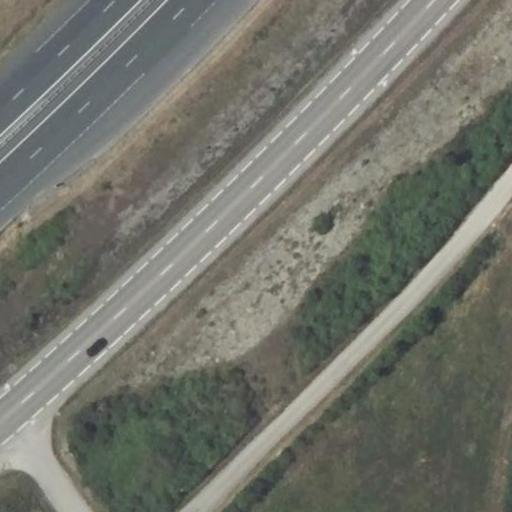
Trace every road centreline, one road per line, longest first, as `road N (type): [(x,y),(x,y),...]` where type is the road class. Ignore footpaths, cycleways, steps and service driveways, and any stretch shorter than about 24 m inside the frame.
road 1 (secondary): [(433,0),(11,413)]
road 2 (unclassified): [(197,511),(397,313),(511,181)]
road 3 (motorway): [(0,187),(192,0)]
road 4 (motorway): [(114,0),(0,110)]
